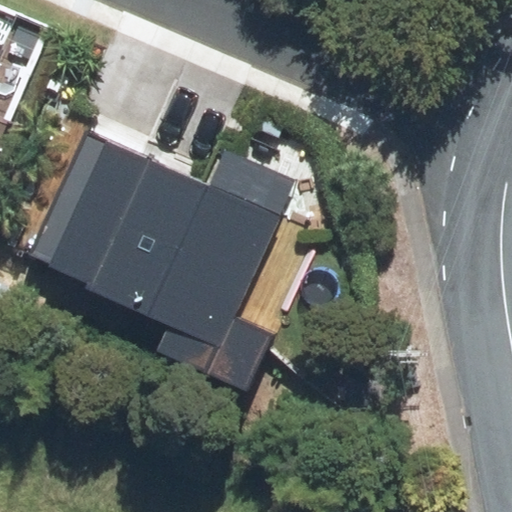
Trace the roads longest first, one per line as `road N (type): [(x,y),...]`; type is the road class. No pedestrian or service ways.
road 1 (residential): [(192,0),(511,140)]
road 2 (residential): [(511,180),(499,237),(511,323)]
